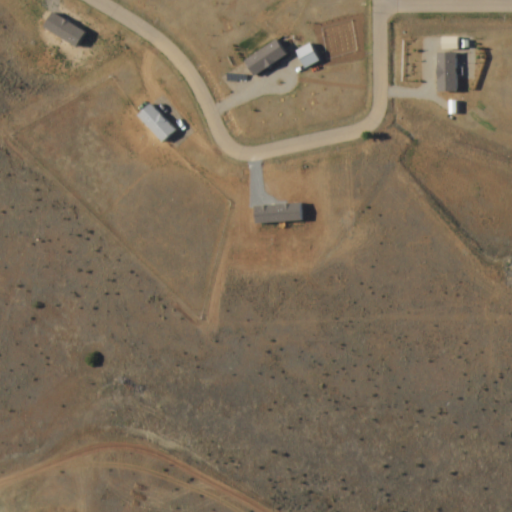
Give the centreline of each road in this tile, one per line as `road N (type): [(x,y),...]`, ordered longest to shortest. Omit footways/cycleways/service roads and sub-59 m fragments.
road 1 (residential): [(94,0),(185,68),(224,146),(241,156),(367,131),(377,122),(383,0)]
road 2 (residential): [(511,8),(383,8)]
